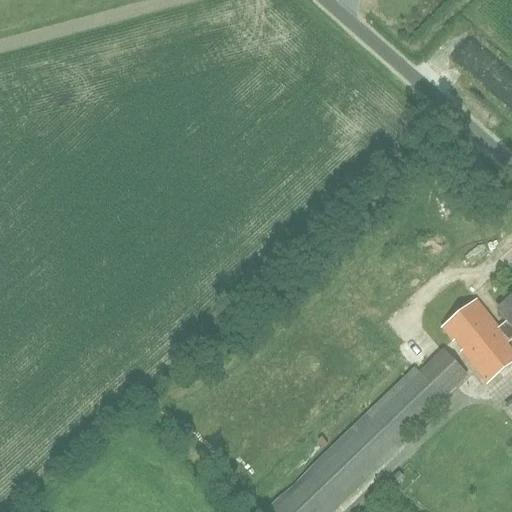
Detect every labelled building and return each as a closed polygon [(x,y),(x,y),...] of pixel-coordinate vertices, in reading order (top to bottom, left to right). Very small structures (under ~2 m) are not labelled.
[(511,68),(493,51),(473,73),(511,108),(511,68)] [(222,451),(425,261),(415,250),(445,222),(436,212),(234,401),(223,389),(191,419),(222,451)] [(400,309),(410,320),(478,256),(467,246),(400,309)] [(478,257),(410,323),(421,335),(490,269),(478,257)] [(511,301),(500,312),(509,322),(499,330),(478,304),(445,331),(489,385),(511,365),(511,353),(507,347),(511,342),(511,301)]
